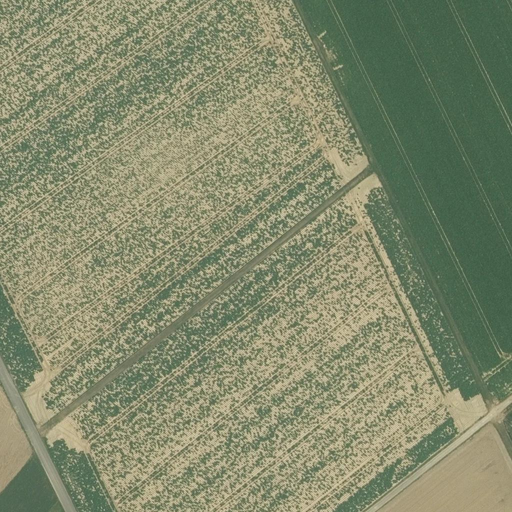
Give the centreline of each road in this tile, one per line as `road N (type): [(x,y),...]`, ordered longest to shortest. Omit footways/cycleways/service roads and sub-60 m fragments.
road 1 (track): [(292,0),(511,450)]
road 2 (track): [(373,167),(34,437)]
road 3 (track): [(370,511),(511,399)]
road 4 (tertiary): [(0,371),(69,511)]
